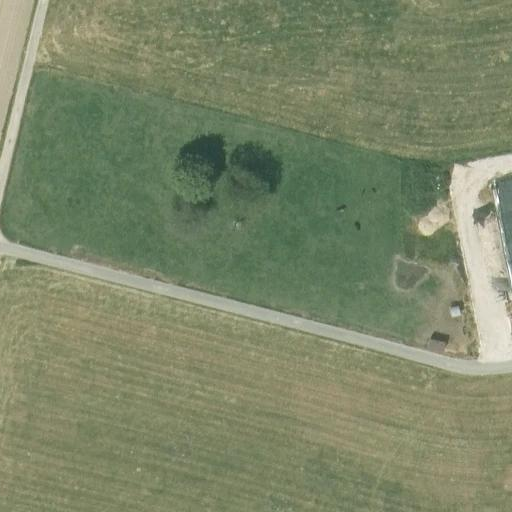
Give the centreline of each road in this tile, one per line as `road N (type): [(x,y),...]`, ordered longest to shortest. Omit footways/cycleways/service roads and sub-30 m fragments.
road 1 (unclassified): [(511,366),(466,369),(0,249)]
road 2 (track): [(42,0),(0,177)]
